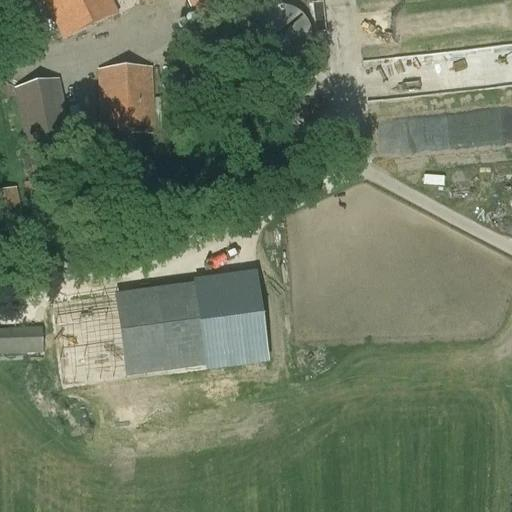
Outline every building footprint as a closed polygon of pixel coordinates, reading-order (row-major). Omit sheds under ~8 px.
[(43,0),(64,42),(117,17),(108,0),(43,0)] [(137,0),(141,6),(153,0),(183,0),(196,26),(250,0),(137,0)] [(306,55),(306,49),(306,44),(304,39),(302,34),(298,30),(294,26),(289,24),(283,22),(278,22),(273,23),(268,24),(263,27),(259,30),(255,34),(253,39),(251,45),(251,50),(252,55),(253,60),(256,65),(259,69),(263,72),(268,75),(273,76),(279,77),(284,76),(289,75),(294,72),(298,69),(301,65),(304,60),(306,55)] [(152,69),(97,71),(99,136),(155,136),(152,69)] [(59,82),(14,90),(25,151),(72,141),(59,82)] [(148,159),(102,175),(119,226),(139,219),(135,208),(162,199),(148,159)] [(54,180),(23,185),(31,225),(63,217),(54,180)] [(16,190),(0,193),(0,234),(24,229),(16,190)] [(198,349),(196,289),(130,291),(132,351),(198,349)] [(42,330),(0,330),(0,357),(42,356),(42,330)]
